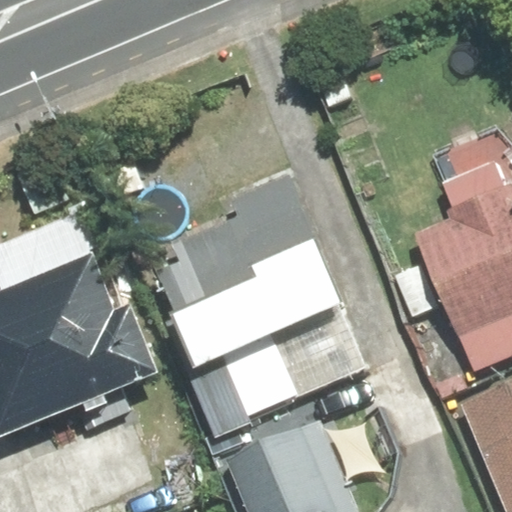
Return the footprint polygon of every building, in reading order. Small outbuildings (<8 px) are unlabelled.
[(511,177),(420,215),(466,325),(511,305),(511,177)] [(167,246),(217,361),(354,302),(304,187),(167,246)] [(0,285),(0,384),(16,425),(177,362),(126,235),(0,285)] [(511,389),(475,406),(511,490),(511,389)] [(194,424),(153,443),(182,505),(222,486),(194,424)] [(367,511),(331,429),(237,469),(255,511),(367,511)]
